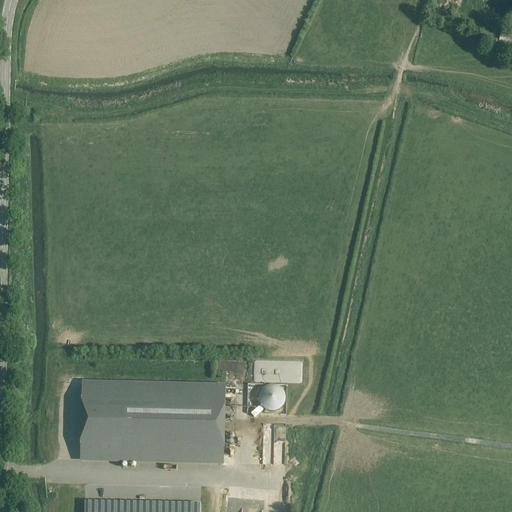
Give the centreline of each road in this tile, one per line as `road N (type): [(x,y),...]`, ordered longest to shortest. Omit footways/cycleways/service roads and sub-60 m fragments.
road 1 (track): [(511,129),(374,92),(220,86),(82,113),(0,100)]
road 2 (tertiary): [(5,511),(3,83),(11,0)]
